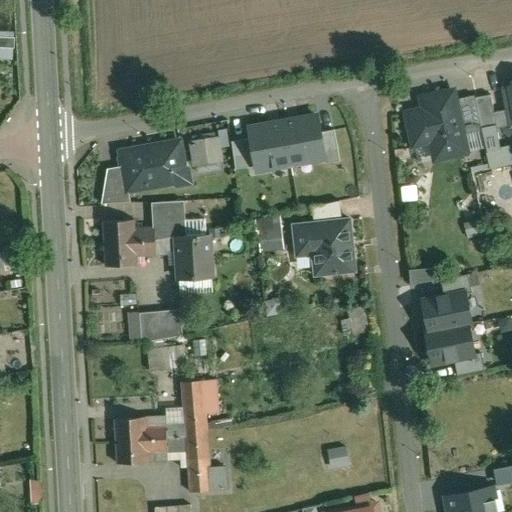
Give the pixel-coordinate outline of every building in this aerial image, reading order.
[(511,86),(506,87),(510,109),(496,111),(498,122),(511,119),(511,86)] [(455,90),(424,97),(427,108),(409,112),(416,143),(428,141),(443,150),(444,156),(469,150),(465,133),(457,98),(455,90)] [(493,93),(477,96),(484,129),(499,127),(498,122),(496,111),(493,93)] [(477,94),(457,98),(465,133),(484,129),(477,96),(477,94)] [(319,121),(252,133),(253,141),(258,168),(259,176),(327,163),(321,134),(319,121)] [(336,131),(321,134),(327,163),(328,168),(343,165),(336,131)] [(219,138),(195,142),(199,162),(222,158),(219,138)] [(182,139),(122,150),(125,165),(129,190),(130,190),(177,181),(175,171),(176,169),(187,167),(182,139)] [(258,168),(253,141),(233,144),(237,172),(258,168)] [(410,148),(415,160),(427,155),(422,143),(410,148)] [(511,148),(511,146),(489,151),(493,166),(511,162),(511,148)] [(125,165),(109,167),(103,203),(132,201),(130,190),(129,190),(125,165)] [(187,167),(176,169),(175,171),(177,181),(178,186),(195,183),(191,166),(187,167)] [(186,200),(154,202),(155,226),(157,226),(157,240),(178,235),(208,234),(207,218),(187,219),(186,200)] [(342,200),(315,206),(316,221),(344,218),(342,200)] [(256,250),(280,249),(278,215),(254,216),(256,250)] [(316,221),(297,224),(297,223),(295,223),(295,225),(296,225),(297,241),(297,243),(299,243),(299,242),(314,241),(317,272),(317,274),(319,274),(319,273),(356,269),(356,270),(358,270),(358,268),(357,268),(352,219),(352,217),(350,217),(350,218),(344,218),(316,221)] [(136,218),(105,220),(107,242),(157,240),(157,226),(155,226),(154,226),(137,227),(136,218)] [(208,234),(178,235),(157,240),(158,253),(179,252),(181,278),(214,276),(211,234),(208,234)] [(157,240),(107,242),(108,265),(138,263),(138,255),(158,253),(157,240)] [(406,282),(429,279),(426,265),(404,269),(406,282)] [(445,295),(465,291),(472,290),(469,273),(442,279),(445,295)] [(431,331),(469,324),(472,323),(465,291),(445,295),(425,300),(431,331)] [(183,308),(141,312),(143,341),(185,335),(183,308)] [(474,354),(469,324),(431,331),(429,332),(435,362),(455,358),(474,354)] [(169,346),(149,349),(152,370),(172,367),(169,346)] [(474,354),(455,358),(458,375),(485,369),(482,353),(474,354)] [(425,364),(426,376),(452,374),(451,362),(425,364)] [(147,416),(117,418),(118,440),(169,437),(209,428),(215,428),(214,422),(208,422),(204,379),(184,381),(186,400),(180,401),(181,407),(186,407),(188,423),(168,423),(168,415),(147,416)] [(209,428),(169,437),(118,440),(120,463),(150,461),(170,460),(169,451),(189,450),(192,491),(230,488),(228,466),(212,467),(209,428)] [(344,446),(326,447),(327,465),(345,464),(344,446)] [(490,483),(511,480),(511,463),(488,466),(490,483)] [(445,511),(502,511),(496,484),(442,495),(445,511)] [(193,511),(193,503),(157,506),(157,511),(193,511)] [(378,511),(376,503),(332,511),(378,511)]
